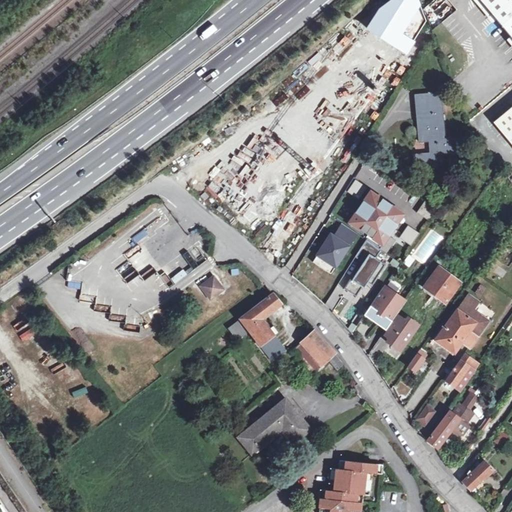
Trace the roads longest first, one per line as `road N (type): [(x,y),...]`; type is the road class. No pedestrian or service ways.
road 1 (residential): [(474,511),(325,320),(167,191),(138,196),(0,296)]
road 2 (trunk): [(0,227),(301,0)]
road 3 (trunk): [(256,0),(0,192)]
